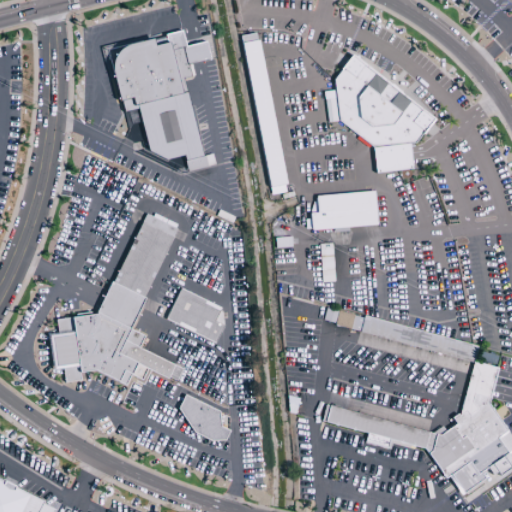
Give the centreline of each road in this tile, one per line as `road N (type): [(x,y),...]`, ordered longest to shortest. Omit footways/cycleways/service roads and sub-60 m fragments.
road 1 (residential): [(52,9),(51,149),(0,296)]
road 2 (secondary): [(0,396),(95,459),(231,511)]
road 3 (secondary): [(511,111),(457,46),(393,0)]
